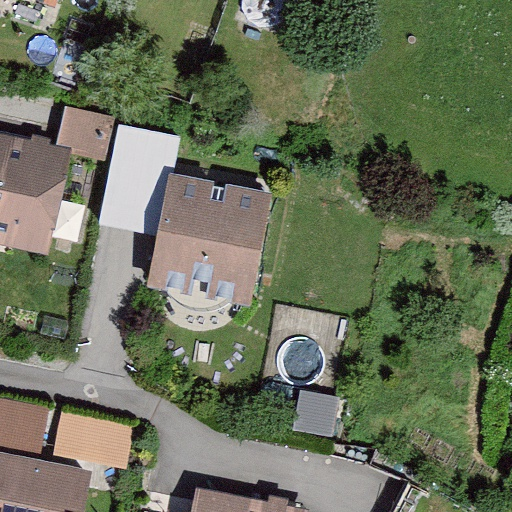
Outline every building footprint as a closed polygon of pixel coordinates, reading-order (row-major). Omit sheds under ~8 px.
[(0,240),(51,251),(70,157),(99,162),(108,115),(62,106),(54,146),(0,135),(0,240)] [(274,194),(170,176),(151,286),(255,304),(274,194)] [(341,396),(303,389),(295,428),(333,436),(341,396)] [(46,412),(0,403),(0,511),(79,511),(87,469),(38,460),(46,412)] [(131,426),(62,414),(55,456),(125,467),(131,426)] [(307,511),(308,511),(198,493),(194,511),(307,511)]
